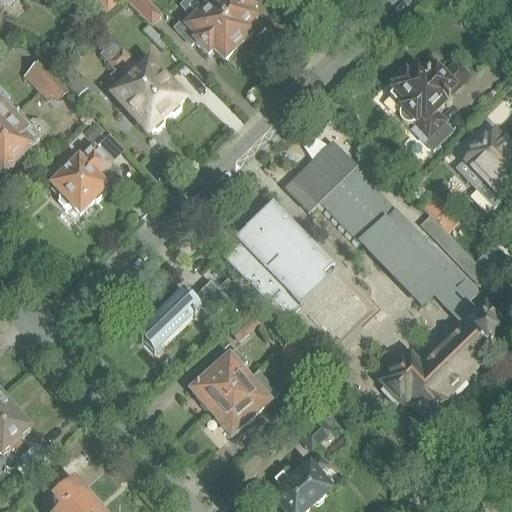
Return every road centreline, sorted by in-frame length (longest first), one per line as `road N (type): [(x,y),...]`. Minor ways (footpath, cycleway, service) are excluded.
road 1 (residential): [(44,346),(404,0)]
road 2 (residential): [(193,511),(44,346)]
road 3 (unknown): [(511,427),(427,511)]
